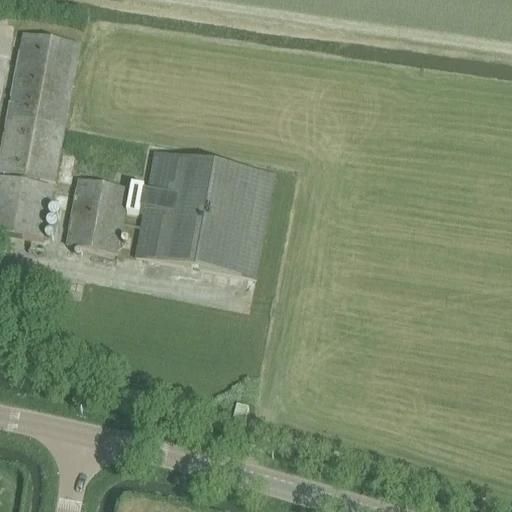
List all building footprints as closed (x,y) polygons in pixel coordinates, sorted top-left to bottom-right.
[(0,168),(0,175),(55,185),(80,47),(24,37),(0,168)] [(132,186),(127,215),(144,218),(137,260),(257,282),(275,177),(155,156),(149,193),(144,192),(145,188),(132,186)] [(0,235),(44,243),(53,190),(0,180),(0,235)] [(67,248),(117,257),(129,191),(79,182),(67,248)] [(248,410),(237,407),(234,419),(245,422),(248,410)]
